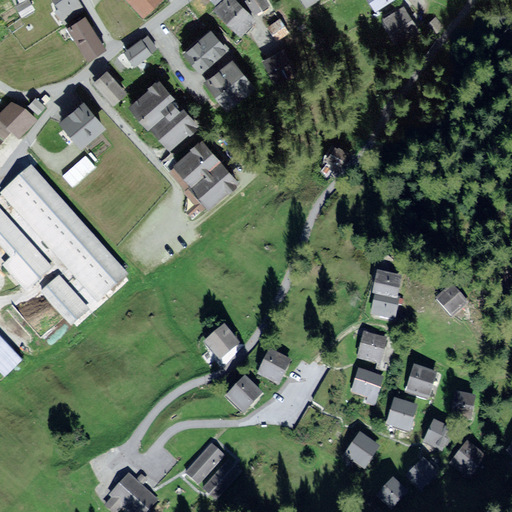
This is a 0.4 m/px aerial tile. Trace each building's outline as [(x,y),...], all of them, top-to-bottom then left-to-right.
[(32,4),(29,0),(25,0),(14,6),(21,19),(36,11),(32,4)] [(75,0),(51,0),(57,8),(53,11),(63,25),(83,10),(75,0)] [(123,0),(139,17),(158,0),(123,0)] [(255,22),(232,0),(227,0),(216,11),(240,36),(255,22)] [(269,3),(267,0),(246,0),(255,12),(269,3)] [(370,0),(376,10),(391,0),(370,0)] [(382,18),(397,43),(419,30),(404,5),(382,18)] [(98,35),(84,14),(65,27),(88,60),(106,47),(98,35)] [(435,16),(425,24),(434,36),(444,28),(435,16)] [(288,33),(279,21),(268,28),(277,41),(288,33)] [(230,48),(210,25),(180,50),(200,74),(230,48)] [(155,51),(146,38),(126,52),(130,58),(135,65),(155,51)] [(288,61),(277,43),(259,53),(270,71),(288,61)] [(231,59),(206,78),(227,105),(252,85),(231,59)] [(117,82),(107,71),(93,83),(113,105),(127,93),(117,82)] [(171,96),(157,82),(129,110),(166,147),(180,133),(194,119),(171,96)] [(45,104),(37,95),(28,103),(37,112),(41,109),(45,104)] [(106,126),(83,98),(74,106),(57,120),(80,148),(106,126)] [(35,121),(13,99),(0,112),(0,123),(16,139),(28,127),(35,121)] [(222,166),(201,141),(174,164),(212,211),(240,188),(222,166)] [(345,155),(331,145),(322,158),(336,167),(340,161),(345,155)] [(126,273),(31,168),(3,193),(98,298),(126,273)] [(52,267),(0,210),(0,241),(14,257),(5,265),(27,289),(52,267)] [(401,276),(380,272),(376,292),(397,296),(401,276)] [(87,308),(59,277),(43,291),(71,322),(87,308)] [(438,300),(450,313),(463,301),(451,288),(438,300)] [(392,316),(397,296),(376,292),(371,311),(392,316)] [(240,343),(224,324),(203,342),(219,361),(230,352),(240,343)] [(389,337),(361,331),(355,357),(384,363),(389,337)] [(0,338),(0,371),(5,377),(22,360),(0,338)] [(289,360),(270,350),(259,372),(278,382),(284,371),(289,360)] [(435,373),(415,367),(408,391),(427,397),(435,373)] [(382,378),(361,371),(354,390),(375,398),(382,378)] [(261,392),(245,377),(228,395),(244,410),(251,402),(261,392)] [(457,392),(453,413),(470,415),(473,394),(457,392)] [(415,406),(395,400),(388,422),(408,429),(415,406)] [(449,430),(433,422),(425,441),(440,448),(449,430)] [(378,445),(361,433),(347,454),(364,466),(378,445)] [(467,442),(455,456),(470,469),(482,455),(467,442)] [(199,483),(222,457),(211,447),(208,450),(188,473),(199,483)] [(435,470),(423,459),(410,473),(422,484),(435,470)] [(217,498),(240,472),(229,462),(206,488),(217,498)] [(138,481),(129,472),(104,499),(116,511),(124,503),(133,511),(142,511),(156,498),(138,481)] [(393,480),(380,494),(393,506),(406,492),(393,480)]
